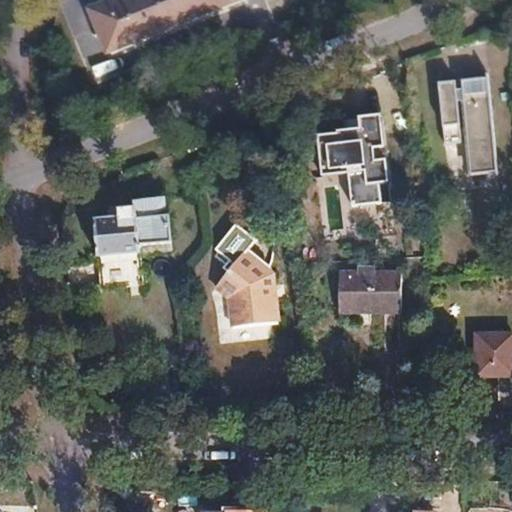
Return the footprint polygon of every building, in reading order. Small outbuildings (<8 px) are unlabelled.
[(119,0),(92,12),(108,51),(233,0),(119,0)] [(456,83),(439,85),(445,146),(461,145),(461,138),(465,137),(469,177),(497,174),(488,80),(462,82),(463,93),(457,93),(456,83)] [(373,149),(370,116),(347,119),(348,131),(327,133),(327,136),(305,139),(310,178),(341,175),(345,208),(371,205),(369,185),(376,184),(374,162),(366,163),(364,150),(373,149)] [(120,219),(95,222),(99,259),(139,255),(139,247),(171,244),(168,217),(167,217),(165,200),(134,204),(135,209),(119,211),(120,219)] [(246,254),(217,290),(230,302),(233,330),(278,324),(272,278),(246,254)] [(338,275),(338,308),(358,308),(358,314),(402,314),(402,276),(375,275),(374,264),(353,264),(354,275),(338,275)] [(505,331),(468,335),(473,376),(509,372),(505,331)]
